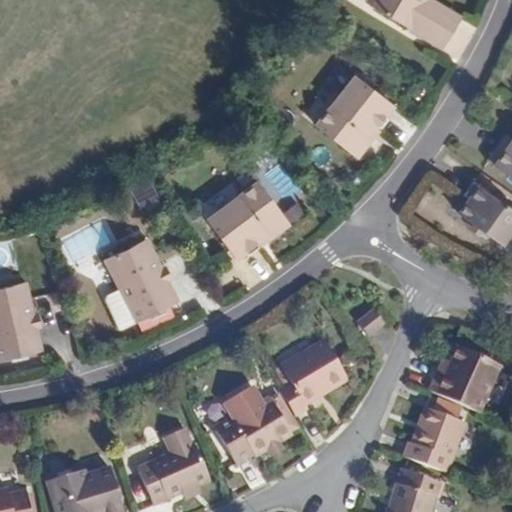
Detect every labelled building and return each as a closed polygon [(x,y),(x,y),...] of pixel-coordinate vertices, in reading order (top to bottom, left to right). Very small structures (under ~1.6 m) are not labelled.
[(372,0),(369,6),(440,48),(456,22),(427,5),(430,0),(372,0)] [(430,0),(427,5),(456,22),(461,15),(436,0),(430,0)] [(361,156),(371,142),(368,140),(378,128),(393,108),(353,75),(314,124),(354,157),(361,156)] [(368,140),(371,142),(380,130),(378,128),(368,140)] [(506,145),(510,139),(504,133),(499,140),(506,145)] [(511,136),(510,139),(506,145),(499,140),(485,161),(511,179),(511,136)] [(236,263),(258,246),(275,234),(277,237),(286,231),(287,224),(256,181),(205,218),(236,263)] [(474,227),(480,232),(499,245),(502,245),(511,229),(511,210),(472,182),(463,195),(467,200),(457,215),(474,227)] [(477,238),(480,232),(474,227),(470,233),(477,238)] [(275,234),(258,246),(259,249),(277,237),(275,234)] [(104,260),(135,323),(178,300),(169,280),(161,265),(148,238),(104,260)] [(166,265),(161,265),(169,280),(172,278),(166,265)] [(38,330),(34,313),(26,282),(0,287),(0,360),(43,351),(38,330)] [(135,323),(118,289),(106,294),(104,300),(119,330),(135,323)] [(372,310),(356,323),(367,337),(383,326),(372,310)] [(288,383),(278,389),(295,418),(307,411),(306,406),(328,393),(325,386),(343,375),(323,340),(279,366),(288,383)] [(434,376),(427,391),(480,414),(501,367),(455,348),(449,363),(441,379),(434,376)] [(440,359),(434,376),(441,379),(449,363),(440,359)] [(325,386),(328,393),(347,381),(343,375),(325,386)] [(229,416),(211,426),(234,467),(252,457),(255,460),(291,437),(267,399),(232,421),(229,416)] [(405,442),(401,457),(447,474),(463,425),(422,409),(409,444),(405,442)] [(181,494),(196,488),(209,483),(185,429),(162,439),(167,454),(135,468),(152,507),(181,494)] [(122,511),(110,467),(87,474),(85,469),(44,482),(52,511),(122,511)] [(393,484),(384,511),(433,511),(442,483),(400,471),(396,484),(393,484)] [(0,511),(28,511),(24,491),(8,493),(7,488),(0,489),(0,511)] [(199,494),(196,488),(181,494),(184,501),(199,494)]
